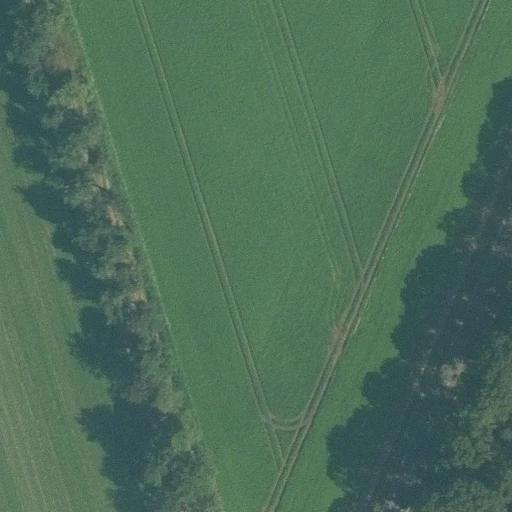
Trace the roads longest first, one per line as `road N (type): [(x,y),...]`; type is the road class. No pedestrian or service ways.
road 1 (unclassified): [(193,511),(32,0)]
road 2 (secondary): [(394,511),(511,231)]
